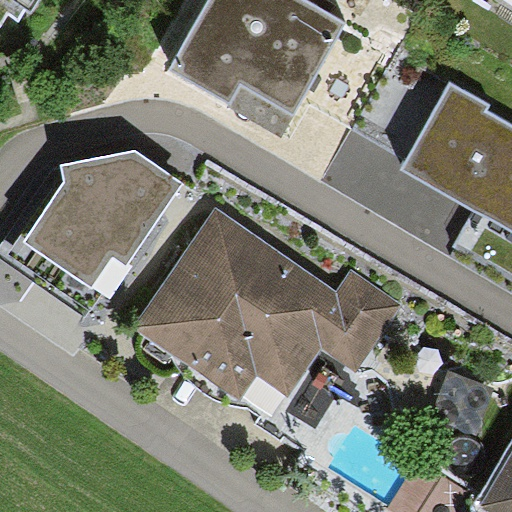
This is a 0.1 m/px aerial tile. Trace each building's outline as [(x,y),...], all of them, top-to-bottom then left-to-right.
[(0,0),(33,21),(45,0),(0,0)] [(344,28),(295,0),(216,0),(172,77),(280,139),(344,28)] [(491,107),(456,86),(402,179),(511,241),(511,130),(486,116),(491,107)] [(136,158),(60,174),(1,264),(96,327),(187,192),(136,158)] [(337,292),(212,213),(132,341),(275,431),(321,358),(357,380),(405,303),(351,269),(337,292)] [(511,511),(511,466),(484,511),(511,511)]
